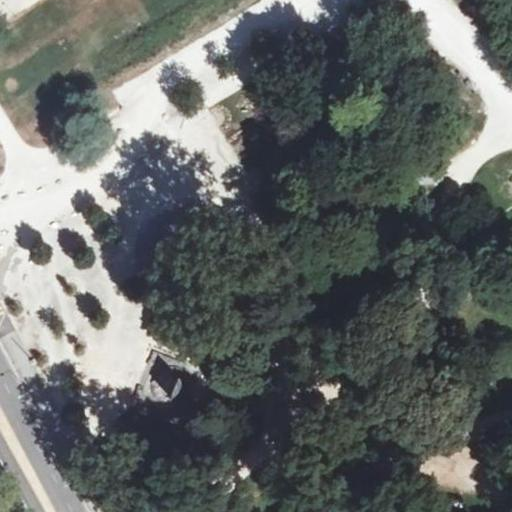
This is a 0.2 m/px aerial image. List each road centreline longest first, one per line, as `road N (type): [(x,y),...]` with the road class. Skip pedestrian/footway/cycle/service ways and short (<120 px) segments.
road 1 (track): [(46,202),(105,173),(189,62),(257,22),(327,0)]
road 2 (secondary): [(68,511),(0,378)]
